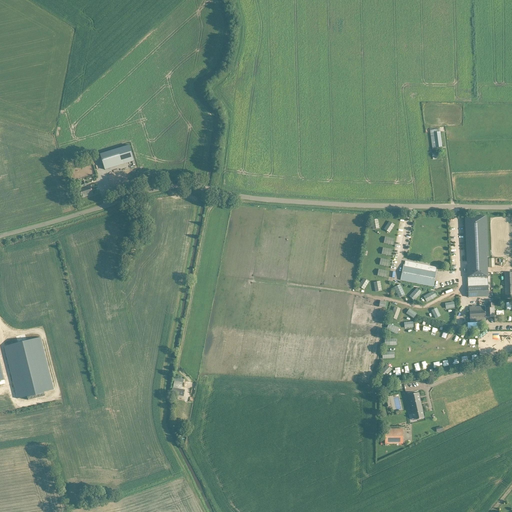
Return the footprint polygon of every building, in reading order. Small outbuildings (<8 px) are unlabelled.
[(432,148),(442,147),(439,129),(430,130),(432,148)] [(129,145),(100,154),(105,170),(134,161),(129,145)] [(100,183),(107,181),(100,159),(93,161),(100,183)] [(87,188),(80,190),(82,197),(93,194),(90,185),(87,186),(87,188)] [(487,216),(465,217),(467,268),(478,267),(478,259),(487,258),(488,258),(487,216)] [(400,280),(433,287),(436,271),(403,264),(400,280)] [(488,276),(468,277),(468,297),(488,296),(488,276)] [(401,285),(394,288),(398,298),(405,295),(401,285)] [(422,292),(417,288),(409,297),(414,301),(422,292)] [(437,297),(434,291),(423,296),(427,303),(437,297)] [(485,308),(485,307),(482,307),(482,318),(494,317),(494,303),(488,303),(488,308),(485,308)] [(401,310),(395,307),(390,319),(396,321),(399,314),(401,310)] [(469,307),(470,318),(482,318),(482,307),(469,307)] [(409,309),(406,314),(409,316),(414,319),(417,314),(409,309)] [(437,309),(432,311),(436,319),(441,317),(437,309)] [(399,328),(389,324),(386,330),(397,335),(399,328)] [(6,346),(4,346),(15,388),(18,399),(27,396),(28,400),(45,396),(44,392),(54,390),(41,337),(6,346)] [(387,365),(380,373),(384,378),(392,369),(387,365)] [(183,396),(185,390),(172,387),(171,394),(183,396)] [(412,414),(414,414),(413,414),(416,413),(417,419),(417,420),(424,418),(419,393),(408,395),(406,396),(409,409),(411,409),(412,414)] [(385,429),(385,444),(403,444),(403,429),(385,429)]
